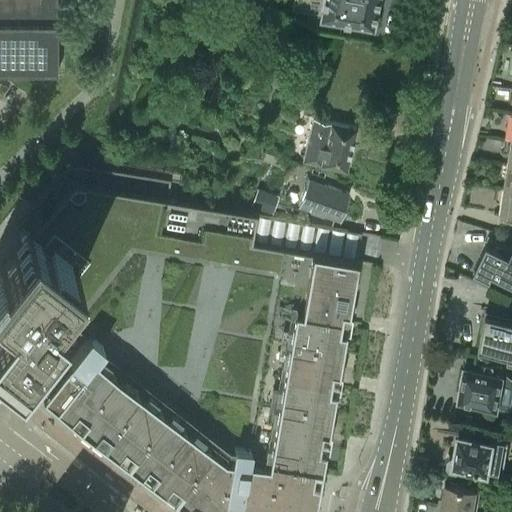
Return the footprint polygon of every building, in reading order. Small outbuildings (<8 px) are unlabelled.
[(55,0),(0,0),(0,72),(54,72),(54,73),(56,74),(55,0)] [(374,28),(379,0),(323,0),(322,6),(324,7),(322,17),(374,28)] [(215,101),(228,78),(220,74),(207,96),(215,101)] [(355,126),(312,116),(303,158),(345,168),(355,126)] [(198,511),(310,511),(343,328),(355,258),(250,240),(255,212),(202,204),(205,187),(80,163),(77,163),(74,163),(71,163),(69,163),(67,164),(64,165),(63,166),(60,167),(59,168),(56,171),(14,224),(25,233),(0,264),(0,268),(3,271),(0,274),(0,301),(4,305),(0,309),(0,366),(5,371),(10,365),(13,368),(19,361),(45,381),(40,389),(196,511),(198,511)] [(511,164),(507,163),(503,188),(511,189),(511,164)] [(338,217),(348,191),(306,176),(297,202),(338,217)] [(249,205),(271,213),(278,195),(256,187),(249,205)] [(511,189),(503,188),(499,213),(511,214),(511,189)] [(511,281),(511,246),(501,242),(498,248),(486,243),(473,270),(503,284),(506,279),(511,281)] [(511,311),(484,304),(476,337),(506,345),(503,356),(511,358),(511,311)] [(461,385),(458,401),(495,407),(501,375),(489,373),(489,372),(480,371),(480,372),(464,369),(463,375),(460,376),(459,382),(461,385)] [(448,461),(450,464),(456,465),(459,463),(486,468),(491,439),(458,433),(455,453),(452,453),(449,455),(448,461)] [(444,481),(441,504),(476,509),(480,487),(444,481)]
